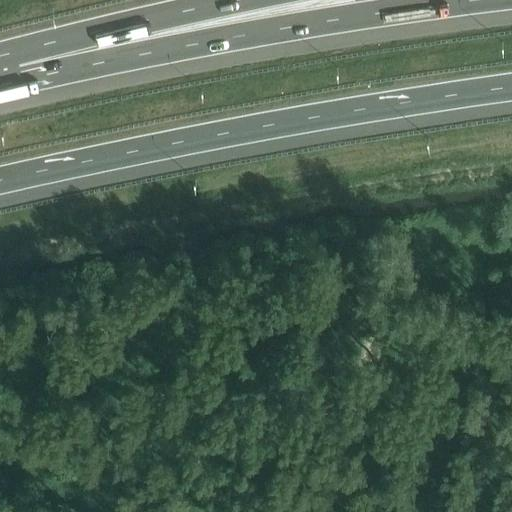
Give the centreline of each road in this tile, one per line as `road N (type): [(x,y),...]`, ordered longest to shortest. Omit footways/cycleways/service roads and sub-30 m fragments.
road 1 (motorway): [(0,180),(511,89)]
road 2 (motorway): [(17,63),(510,0)]
road 3 (motorway): [(17,63),(245,0)]
